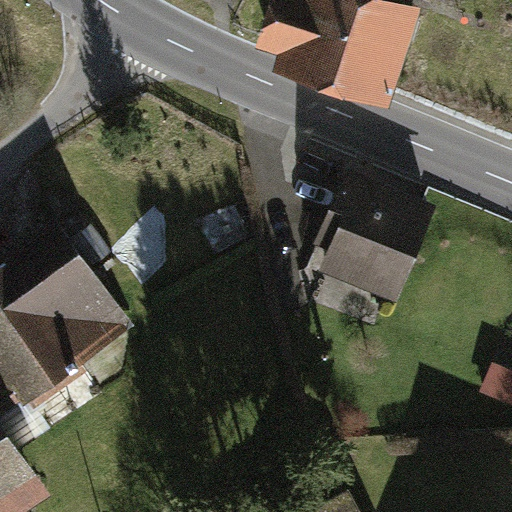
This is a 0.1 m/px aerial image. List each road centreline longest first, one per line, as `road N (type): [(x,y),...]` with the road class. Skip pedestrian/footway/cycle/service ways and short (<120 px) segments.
road 1 (secondary): [(142,24),(511,180)]
road 2 (unclassified): [(0,164),(142,24)]
